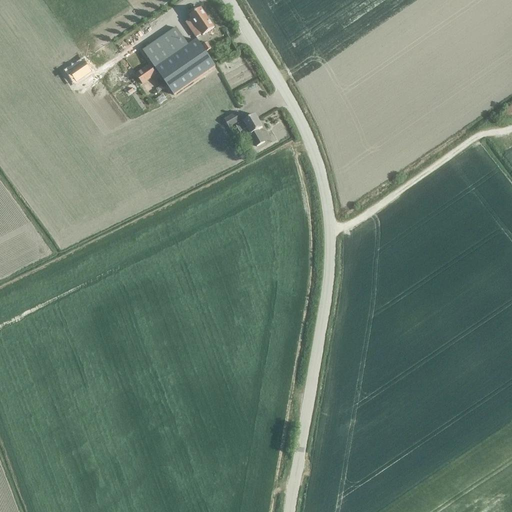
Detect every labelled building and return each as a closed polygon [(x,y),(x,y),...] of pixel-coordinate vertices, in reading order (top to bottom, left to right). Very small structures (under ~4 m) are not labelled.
[(189,16),(191,19),(186,23),(196,38),(201,34),(203,36),(214,28),(200,8),(189,16)] [(173,95),(214,67),(195,40),(195,41),(195,42),(187,47),(175,28),(142,51),(173,95)] [(211,49),(207,43),(203,46),(207,52),(211,49)] [(84,63),(69,73),(77,84),(92,74),(84,63)] [(135,78),(141,87),(154,78),(148,69),(135,78)] [(501,123),(511,116),(511,104),(502,112),(502,113),(497,117),(501,123)] [(228,129),(241,121),(236,113),(223,120),(228,129)] [(246,129),(249,135),(248,136),(255,148),(263,144),(257,132),(261,129),(254,116),(235,127),(239,133),(246,129)]
